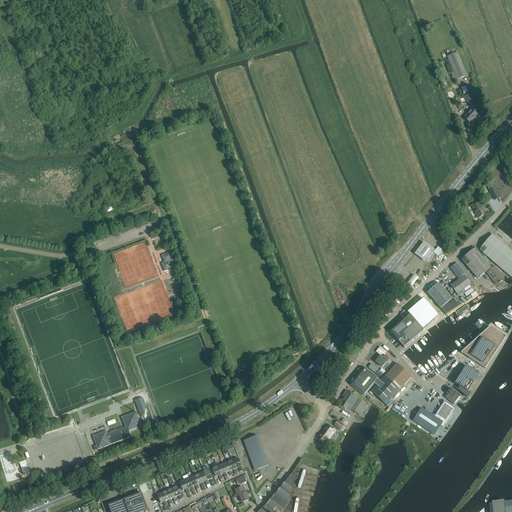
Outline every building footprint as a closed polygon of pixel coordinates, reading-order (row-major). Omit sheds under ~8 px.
[(446,51),(448,56),(447,57),(456,80),(467,76),(457,53),(454,54),(452,49),(446,51)] [(463,97),(466,102),(473,100),(471,94),(468,95),(465,86),(461,87),(464,96),(463,97)] [(476,112),(479,109),(480,109),(482,107),(481,106),(478,102),(475,105),(463,118),(469,123),(478,114),(476,112)] [(477,199),(470,203),(472,206),(471,206),(475,214),(476,214),(478,218),(486,214),(479,202),(477,199)] [(511,251),(492,235),(479,250),(511,278),(511,251)] [(427,260),(429,261),(435,253),(434,251),(435,250),(424,241),(415,254),(426,262),(427,260)] [(438,246),(434,251),(433,252),(438,256),(442,250),(438,246)] [(475,249),(462,260),(478,279),(491,268),(493,266),(489,261),(487,263),(487,262),(488,261),(484,256),(482,257),(475,249)] [(162,256),(165,263),(162,264),(164,271),(172,268),(173,271),(176,270),(172,260),(172,261),(169,253),(162,256)] [(458,279),(460,278),(465,274),(457,263),(451,268),(458,279)] [(505,279),(503,277),(505,276),(502,273),(500,274),(494,267),(487,273),(497,285),(505,279)] [(414,274),(406,283),(411,287),(418,277),(414,274)] [(464,276),(459,279),(451,285),(457,294),(470,284),(464,276)] [(428,294),(441,310),(446,315),(461,305),(453,296),(451,298),(439,283),(427,293),(428,294)] [(392,330),(389,332),(392,334),(404,348),(423,331),(409,315),(392,330)] [(485,369),(506,337),(490,327),(460,353),(485,369)] [(380,347),(376,352),(382,357),(386,352),(380,347)] [(387,362),(389,359),(384,356),(382,358),(380,356),(376,362),(381,367),(386,361),(387,362)] [(411,377),(397,364),(380,382),(376,386),(371,391),(386,405),(411,377)] [(454,383),(460,387),(458,390),(458,389),(457,390),(468,398),(470,394),(467,391),(478,374),(466,366),(454,383)] [(376,386),(380,382),(376,379),(364,369),(352,385),(364,395),(373,383),(376,386)] [(454,399),(452,398),(455,394),(458,397),(460,394),(456,392),(450,388),(447,393),(448,395),(446,398),(452,402),(454,399)] [(359,415),(362,410),(366,404),(359,400),(346,390),(342,397),(343,398),(341,401),(343,402),(340,408),(348,413),(350,410),(359,415)] [(140,415),(148,412),(145,403),(142,398),(135,401),(140,415)] [(440,426),(443,428),(455,409),(444,402),(434,417),(421,408),(413,421),(434,435),(440,426)] [(122,418),(125,427),(107,434),(106,431),(93,436),(96,446),(93,447),(95,450),(97,449),(98,450),(112,445),(131,437),(130,434),(129,433),(130,433),(129,432),(142,427),(136,413),(122,418)] [(114,416),(106,419),(109,427),(117,424),(114,416)] [(340,431),(344,426),(337,420),(335,423),(334,426),(340,431)] [(319,433),(316,438),(324,443),(326,440),(328,442),(336,431),(328,425),(321,434),(319,433)] [(393,432),(382,435),(384,442),(403,437),(402,431),(394,433),(393,432)] [(243,441),(249,456),(263,450),(257,436),(243,441)] [(421,461),(416,440),(410,441),(414,463),(421,461)] [(263,450),(249,456),(254,471),(268,466),(263,450)] [(232,459),(236,469),(238,468),(240,471),(242,470),(237,457),(232,459)] [(227,462),(231,471),(233,470),(235,473),(234,474),(235,476),(238,474),(237,473),(237,472),(236,469),(232,459),(227,462)] [(222,464),(225,473),(228,472),(230,476),(232,475),(231,471),(227,462),(222,464)] [(222,464),(217,466),(221,475),(223,474),(225,478),(227,477),(225,473),(222,464)] [(221,475),(217,466),(212,468),(215,477),(218,476),(220,480),(222,479),(221,475)] [(203,471),(207,481),(210,479),(212,483),(214,482),(208,469),(203,471)] [(198,474),(202,483),(205,482),(207,488),(210,487),(207,481),(203,471),(198,473),(198,474)] [(299,511),(309,472),(303,471),(293,511),(299,511)] [(202,483),(198,474),(198,473),(193,476),(197,485),(200,484),(203,491),(205,490),(202,483)] [(281,511),(289,503),(295,477),(293,476),(291,475),(286,482),(266,505),(258,511),(281,511)] [(193,476),(188,478),(192,487),(195,486),(197,490),(198,493),(201,492),(197,485),(193,476)] [(235,480),(238,486),(246,482),(244,476),(235,480)] [(192,487),(188,478),(184,480),(188,489),(190,488),(192,492),(194,491),(192,487)] [(189,493),(188,489),(184,480),(178,482),(182,491),(185,490),(187,494),(189,493)] [(171,488),(175,497),(178,496),(180,502),(181,502),(183,501),(177,486),(171,488)] [(235,490),(237,496),(239,495),(242,502),(248,500),(246,493),(244,493),(242,487),(235,490)] [(166,490),(170,499),(173,498),(176,505),(178,504),(175,497),(171,488),(166,490)] [(170,499),(166,490),(162,492),(165,501),(168,500),(170,504),(169,504),(171,508),(173,507),(170,499)] [(165,501),(162,492),(156,494),(160,503),(163,502),(165,506),(167,505),(165,501)] [(108,505),(107,506),(108,510),(108,511),(141,511),(147,510),(144,502),(141,493),(108,505)] [(225,498),(221,500),(225,508),(229,505),(225,498)] [(511,511),(511,503),(490,506),(490,511),(511,511)]
